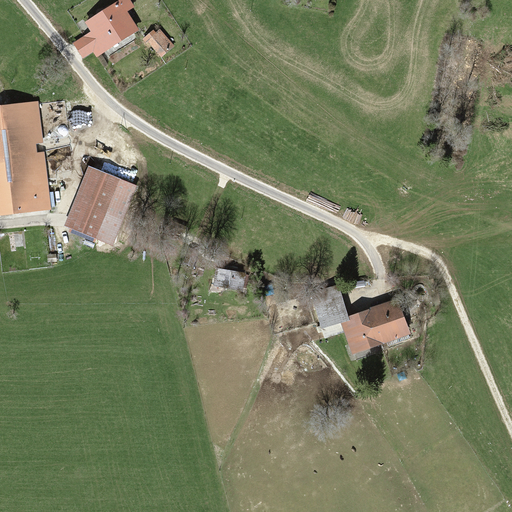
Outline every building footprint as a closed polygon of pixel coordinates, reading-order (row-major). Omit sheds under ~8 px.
[(126,0),(125,0),(86,24),(94,36),(88,40),(102,61),(141,36),(129,17),(135,13),(126,0)] [(159,32),(147,40),(161,60),(173,51),(159,32)] [(0,160),(0,215),(57,210),(51,153),(30,155),(27,125),(14,126),(16,146),(5,147),(6,160),(0,160)] [(93,169),(70,227),(120,247),(144,189),(93,169)] [(401,304),(353,321),(344,289),(317,296),(327,331),(348,325),(358,356),(413,337),(401,304)]
